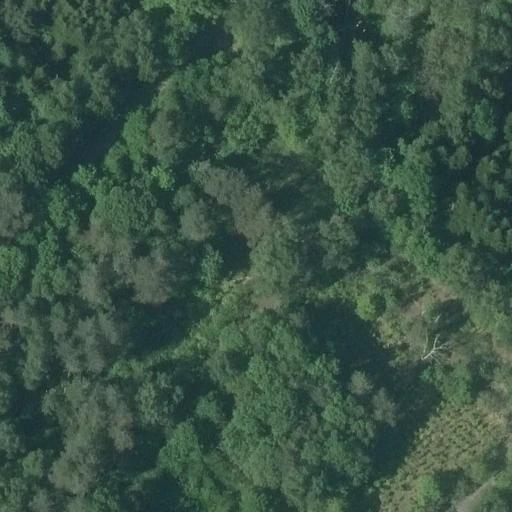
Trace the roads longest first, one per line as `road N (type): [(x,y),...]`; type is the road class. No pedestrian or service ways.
road 1 (track): [(511,417),(325,245),(193,389),(192,422),(202,440),(276,511)]
road 2 (track): [(198,30),(511,322)]
road 3 (track): [(0,244),(198,30)]
